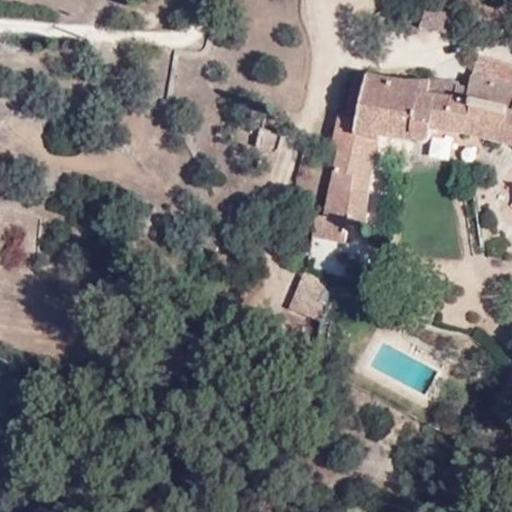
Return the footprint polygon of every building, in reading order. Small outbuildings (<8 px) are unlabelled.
[(423,7),(421,29),(462,37),(464,11),(423,7)] [(511,65),(477,57),(474,78),(511,85),(511,65)] [(350,73),(345,114),(358,114),(361,75),(350,73)] [(344,121),(343,134),(385,141),(386,134),(390,107),(393,81),(361,75),(358,114),(345,114),(337,112),(336,121),(344,121)] [(460,84),(393,81),(390,107),(400,107),(396,135),(436,142),(438,130),(466,132),(511,146),(511,85),(474,78),(472,90),(460,89),(460,84)] [(396,135),(400,107),(390,107),(386,134),(396,135)] [(339,150),(382,154),(385,141),(343,134),(344,121),(336,121),(333,149),(339,150)] [(272,151),(277,133),(261,129),(256,147),(272,151)] [(339,150),(331,198),(361,202),(362,195),(376,197),(382,154),(339,150)] [(362,195),(361,202),(331,198),(328,222),(319,221),(318,241),(348,246),(350,230),(370,232),(376,197),(362,195)] [(206,239),(201,250),(219,254),(223,243),(206,239)] [(286,310),(321,325),(337,286),(303,271),(286,310)]
